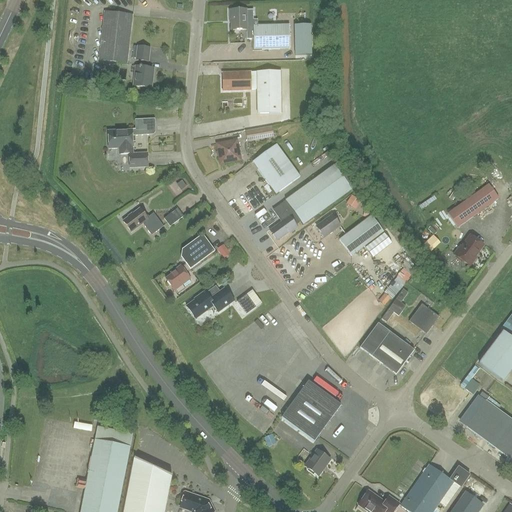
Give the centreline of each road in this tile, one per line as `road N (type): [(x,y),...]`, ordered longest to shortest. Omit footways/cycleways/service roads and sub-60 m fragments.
road 1 (unclassified): [(199,0),(187,119),(192,170),(327,353),(393,409)]
road 2 (primary): [(289,511),(185,408),(88,269)]
road 3 (unclassified): [(511,246),(393,409)]
road 4 (unclassified): [(393,409),(511,489)]
road 5 (unclassified): [(323,511),(393,409)]
